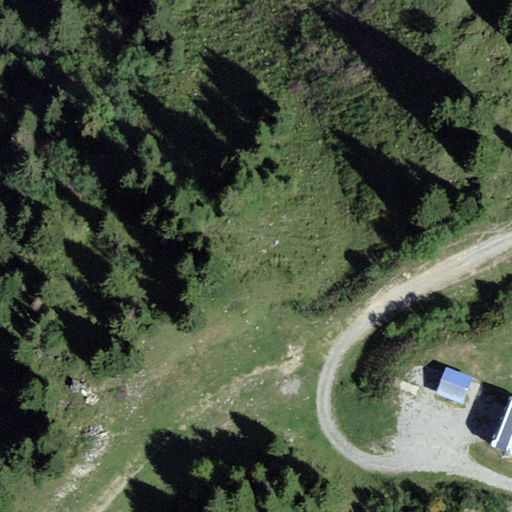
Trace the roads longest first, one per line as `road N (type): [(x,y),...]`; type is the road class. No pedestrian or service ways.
road 1 (track): [(485,476),(457,464),(395,464),(342,447),(324,398),(328,369),(349,335),(398,292),(511,239)]
road 2 (track): [(349,335),(223,390),(135,444),(91,511)]
